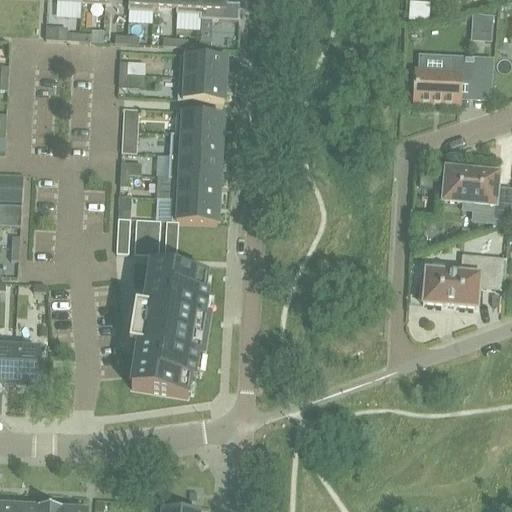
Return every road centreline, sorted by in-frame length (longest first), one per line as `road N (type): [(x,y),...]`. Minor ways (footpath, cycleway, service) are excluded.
road 1 (unclassified): [(246,426),(268,0)]
road 2 (unclassified): [(413,366),(395,337),(406,154),(511,113)]
road 3 (residential): [(246,426),(90,446),(0,444)]
